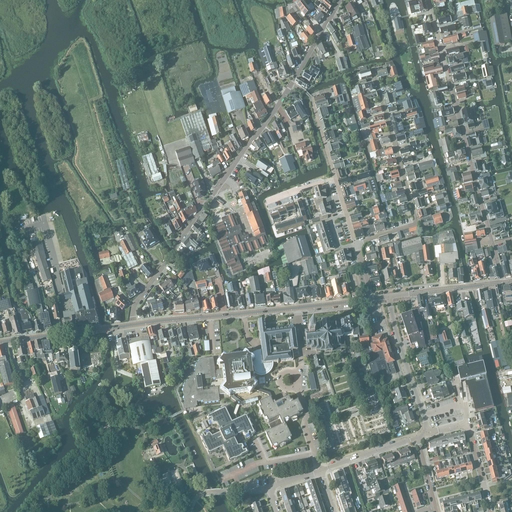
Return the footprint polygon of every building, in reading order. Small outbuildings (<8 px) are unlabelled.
[(323,0),(321,3),(329,10),(332,7),(329,4),(330,3),(327,1),(328,0),(327,0),(323,0)] [(422,0),(418,1),(416,2),(416,1),(408,3),(411,15),(427,11),(425,2),(423,3),(422,0)] [(460,4),(461,9),(467,7),(475,6),(474,0),(460,4)] [(310,12),(303,3),(302,2),(297,7),(305,16),(310,12)] [(322,4),(320,6),(316,2),(314,4),(326,15),(330,11),(322,4)] [(350,16),(352,22),(357,19),(356,16),(359,14),(353,4),(352,4),(351,4),(348,5),(349,6),(345,8),(350,16)] [(289,11),(296,19),(299,17),(297,15),(300,12),(296,6),(289,11)] [(469,15),(467,7),(461,9),(462,13),(457,14),(458,18),(466,16),(469,15)] [(281,18),(285,18),(293,27),(298,23),(292,15),(286,8),(279,9),(281,18)] [(313,21),(318,25),(324,17),(319,13),(313,21)] [(352,26),(351,22),(351,21),(347,14),(340,18),(343,25),(348,23),(349,27),(352,26)] [(505,44),(504,42),(507,42),(502,15),(490,17),(495,46),(505,44)] [(458,18),(459,22),(463,21),(464,29),(469,28),(467,18),(466,16),(458,18)] [(438,20),(439,26),(452,22),(450,17),(438,20)] [(393,19),(396,31),(402,30),(399,18),(393,19)] [(337,31),(334,27),(337,25),(334,20),(331,23),(331,22),(326,27),(332,35),(337,31)] [(306,26),(303,27),(306,31),(311,37),(316,33),(311,27),(310,27),(309,26),(310,25),(308,22),(305,25),(306,26)] [(423,28),(425,36),(433,34),(432,29),(431,29),(430,24),(423,26),(422,24),(418,25),(419,29),(423,28)] [(362,25),(353,28),(356,39),(359,47),(360,51),(366,49),(362,37),(365,36),(362,25)] [(440,29),(442,35),(455,31),(454,29),(455,29),(454,26),(451,26),(448,27),(440,29)] [(297,35),(303,41),(306,44),(311,40),(305,33),(302,35),(300,32),(297,35)] [(346,37),(351,51),(359,48),(354,33),(351,34),(352,36),(346,37)] [(481,43),(479,33),(473,34),(475,44),(481,43)] [(332,36),(336,44),(340,42),(336,34),(332,36)] [(415,36),(417,45),(423,43),(421,35),(415,36)] [(459,41),(457,35),(443,39),(444,44),(452,42),(452,44),(457,42),(457,41),(459,41)] [(291,38),(286,41),(291,49),(296,46),(291,38)] [(435,48),(433,41),(422,44),(423,49),(424,49),(429,48),(430,50),(435,48)] [(317,47),(320,53),(317,55),(320,62),(325,59),(324,55),(329,53),(325,44),(317,47)] [(263,49),(268,65),(266,66),(268,72),(274,70),(272,64),(275,63),(269,47),(263,49)] [(293,51),(291,51),(294,59),(301,56),(298,49),(297,47),(292,48),(293,51)] [(380,47),(377,48),(377,52),(371,53),(372,57),(382,55),(380,47)] [(429,48),(424,49),(425,54),(425,55),(425,56),(438,53),(437,48),(435,48),(430,50),(429,48)] [(446,51),(447,56),(456,54),(456,55),(459,54),(460,53),(459,48),(446,51)] [(426,61),(428,61),(431,60),(432,63),(434,62),(435,64),(439,63),(438,61),(440,60),(439,55),(430,57),(425,58),(426,61)] [(463,55),(448,58),(450,64),(452,63),(453,65),(458,64),(457,62),(462,60),(465,59),(463,55)] [(287,60),(287,61),(290,68),(295,66),(292,59),(291,56),(286,58),(287,60)] [(345,70),(342,58),(336,60),(339,72),(345,70)] [(440,67),(440,64),(434,66),(433,64),(427,65),(426,61),(425,58),(421,60),(424,71),(440,67)] [(256,59),(248,61),(251,71),(259,69),(256,59)] [(286,77),(289,76),(286,68),(284,62),(281,63),(283,69),(280,70),(277,71),(278,76),(282,75),(283,78),(284,79),(286,78),(286,77)] [(451,68),(452,73),(465,70),(465,69),(471,68),(470,63),(451,68)] [(303,73),(301,76),(302,77),(309,82),(314,75),(317,77),(320,72),(314,68),(312,67),(309,71),(309,72),(308,73),(306,72),(305,72),(304,74),(303,73)] [(433,75),(443,73),(442,67),(424,72),(425,77),(433,75)] [(387,70),(386,69),(377,71),(379,78),(388,75),(391,74),(392,78),(398,76),(396,68),(387,70)] [(360,73),(362,81),(372,78),(370,70),(360,73)] [(453,77),(454,83),(467,80),(465,73),(453,77)] [(429,90),(438,88),(436,79),(434,80),(433,75),(425,77),(429,90)] [(304,83),(298,78),(295,83),(302,87),(305,89),(308,84),(305,82),(304,83)] [(494,98),(491,80),(485,81),(486,88),(482,89),(483,95),(483,100),(494,98)] [(257,92),(253,81),(242,85),(245,97),(251,94),(257,92)] [(366,89),(366,90),(370,89),(371,92),(376,91),(373,82),(362,86),(363,89),(366,89)] [(259,90),(266,103),(273,99),(271,95),(273,94),(267,83),(261,87),(262,89),(259,90)] [(364,95),(363,89),(362,86),(362,85),(355,87),(358,97),(364,95)] [(465,92),(465,89),(468,88),(468,85),(456,88),(457,94),(465,92)] [(438,88),(433,89),(434,94),(438,93),(438,94),(448,92),(447,86),(438,88)] [(234,87),(221,91),(228,114),(238,111),(232,94),(236,93),(234,87)] [(475,94),(474,91),(469,92),(465,93),(457,95),(459,100),(466,98),(466,97),(470,96),(470,95),(475,94)] [(261,102),(257,92),(251,94),(254,104),(255,104),(261,102)] [(358,97),(362,112),(369,110),(366,100),(378,97),(376,92),(358,97)] [(314,98),(316,103),(326,100),(325,94),(314,98)] [(394,94),(385,96),(387,105),(397,103),(394,94)] [(315,104),(317,109),(329,106),(327,100),(315,104)] [(299,101),(292,106),(296,111),(302,120),(306,118),(306,116),(301,108),(303,107),(299,101)] [(254,104),(253,104),(256,110),(254,111),(255,114),(258,119),(267,114),(263,106),(261,102),(255,104),(254,104)] [(411,102),(403,104),(404,107),(405,112),(413,110),(411,102)] [(397,109),(404,107),(403,104),(388,108),(389,114),(397,111),(397,109)] [(285,111),(291,120),(298,115),(292,107),(285,111)] [(329,117),(328,112),(329,112),(328,108),(317,111),(320,120),(326,119),(326,118),(329,117)] [(445,108),(441,109),(441,111),(443,118),(454,115),(452,108),(445,110),(445,108)] [(416,109),(405,112),(407,118),(417,115),(416,109)] [(470,110),(462,112),(463,117),(464,117),(465,123),(467,123),(468,125),(468,126),(469,129),(475,127),(474,124),(470,110)] [(200,112),(180,119),(187,138),(196,134),(201,149),(212,145),(200,112)] [(400,114),(390,117),(393,125),(398,123),(397,121),(402,120),(400,114)] [(351,126),(347,115),(342,117),(345,127),(351,126)] [(217,117),(212,118),(217,135),(221,134),(217,117)] [(247,123),(251,132),(256,130),(252,122),(253,121),(252,118),(249,119),(250,122),(247,123)] [(329,120),(321,122),(323,131),(331,128),(331,127),(330,125),(329,120)] [(299,121),(295,122),(295,126),(292,127),(293,133),(301,131),(299,121)] [(444,127),(444,128),(440,129),(440,132),(445,130),(445,131),(451,129),(450,128),(458,126),(457,121),(449,123),(450,126),(444,127)] [(283,124),(279,126),(277,122),(272,124),(273,126),(272,127),(274,130),(275,130),(277,133),(276,134),(279,140),(284,138),(281,131),(285,129),(283,124)] [(385,123),(370,127),(371,132),(386,128),(385,123)] [(393,126),(396,135),(404,133),(402,124),(393,126)] [(238,132),(242,141),(248,138),(245,129),(242,131),(240,127),(236,128),(238,132)] [(461,136),(459,127),(445,131),(446,134),(452,133),(453,138),(461,136)] [(415,136),(424,134),(423,129),(413,132),(409,133),(405,134),(396,137),(398,142),(406,140),(406,139),(411,137),(415,136)] [(333,131),(324,134),(327,142),(334,140),(334,142),(337,142),(336,139),(336,138),(343,137),(342,135),(335,137),(333,131)] [(479,132),(466,136),(469,147),(473,146),(472,140),(476,139),(476,140),(480,139),(479,137),(480,137),(480,136),(479,133),(479,132)] [(137,136),(140,145),(149,143),(146,133),(137,136)] [(263,136),(262,137),(268,148),(277,143),(272,133),(268,135),(268,134),(266,135),(265,134),(263,135),(263,136)] [(204,157),(202,152),(201,149),(196,134),(187,138),(195,161),(204,157)] [(235,140),(233,135),(230,136),(237,150),(242,148),(237,139),(235,140)] [(389,136),(376,140),(377,143),(380,142),(381,145),(391,143),(389,136)] [(252,143),(257,151),(260,149),(262,152),(266,149),(264,146),(263,144),(260,138),(252,143)] [(448,138),(442,139),(445,153),(451,152),(448,138)] [(228,145),(232,153),(237,151),(231,140),(229,141),(230,143),(228,145)] [(376,140),(370,142),(373,152),(379,151),(377,143),(376,140)] [(328,145),(330,153),(341,150),(340,146),(343,145),(342,141),(328,145)] [(301,150),(303,157),(305,157),(306,162),(313,160),(311,155),(312,154),(310,147),(305,149),(304,147),(305,147),(304,143),(295,145),(296,150),(301,148),(301,150)] [(175,152),(180,168),(187,165),(194,163),(195,163),(189,147),(187,148),(175,152)] [(414,147),(412,147),(409,148),(400,151),(401,156),(415,152),(415,151),(414,147)] [(226,153),(223,154),(227,161),(231,159),(228,152),(229,151),(228,148),(224,150),(226,153)] [(471,150),(473,158),(480,156),(481,159),(487,158),(486,152),(483,153),(481,148),(471,150)] [(392,149),(384,151),(384,150),(380,151),(382,157),(393,154),(392,149)] [(464,149),(448,153),(449,158),(454,157),(455,161),(467,158),(464,149)] [(151,154),(142,157),(149,177),(152,176),(158,174),(151,154)] [(290,156),(279,160),(284,174),(295,170),(290,156)] [(417,158),(417,156),(411,157),(403,160),(404,165),(413,162),(412,160),(417,158)] [(115,162),(123,191),(130,189),(122,160),(115,162)] [(269,175),(265,172),(269,166),(260,160),(256,167),(263,171),(261,174),(267,178),(269,175)] [(220,172),(220,171),(223,170),(218,161),(212,164),(213,167),(208,170),(211,177),(220,172)] [(343,161),(333,164),(335,169),(341,168),(342,170),(345,168),(343,161)] [(432,161),(419,164),(418,165),(420,172),(434,168),(432,161)] [(481,168),(482,168),(484,173),(488,171),(486,165),(483,166),(483,163),(480,164),(479,162),(473,164),(476,173),(482,172),(481,168)] [(414,172),(414,169),(418,168),(417,165),(405,169),(407,174),(414,172)] [(433,175),(424,177),(425,180),(439,176),(437,168),(431,170),(433,175)] [(336,172),(338,180),(346,178),(345,176),(347,175),(346,169),(336,172)] [(398,171),(385,175),(386,177),(388,176),(390,181),(392,180),(392,179),(400,177),(400,176),(399,173),(399,174),(398,171)] [(263,178),(257,174),(255,173),(253,175),(249,172),(244,179),(255,186),(255,185),(256,185),(258,182),(260,183),(263,178)] [(369,172),(357,176),(358,181),(370,178),(369,172)] [(158,174),(152,176),(154,182),(162,179),(160,173),(158,174)] [(407,176),(409,182),(420,179),(419,173),(414,174),(407,176)] [(457,173),(450,175),(452,184),(460,182),(459,180),(457,173)] [(470,173),(462,175),(464,184),(473,182),(470,173)] [(480,184),(481,186),(480,186),(481,186),(482,190),(489,188),(486,178),(490,177),(489,174),(483,176),(484,179),(479,180),(480,183),(480,184)] [(425,180),(427,186),(439,182),(438,177),(425,180)] [(338,181),(340,187),(352,183),(350,178),(338,181)] [(373,180),(353,186),(355,192),(366,189),(368,194),(376,191),(373,180)] [(192,184),(192,185),(195,194),(196,194),(198,199),(204,197),(203,196),(204,195),(203,193),(202,192),(205,191),(205,190),(204,188),(204,187),(202,181),(201,181),(192,184)] [(420,190),(418,183),(410,185),(412,192),(420,190)] [(461,189),(462,192),(473,189),(472,184),(464,186),(464,188),(461,189)] [(314,192),(315,196),(325,192),(325,190),(324,190),(323,187),(318,189),(317,186),(310,188),(311,193),(314,192)] [(353,186),(341,190),(344,198),(352,196),(356,194),(355,192),(353,186)] [(428,194),(440,191),(438,186),(412,194),(414,199),(423,196),(422,193),(427,192),(428,194)] [(493,189),(480,192),(482,197),(489,195),(488,192),(493,191),(493,189)] [(386,201),(393,199),(406,196),(404,190),(396,193),(396,192),(385,195),(386,201)] [(173,191),(169,193),(174,203),(173,203),(177,212),(179,215),(183,223),(188,221),(187,221),(173,191)] [(242,205),(249,203),(245,192),(238,195),(242,205)] [(314,200),(315,205),(323,202),(322,199),(326,198),(326,195),(325,192),(315,196),(316,199),(314,200)] [(435,196),(438,206),(449,203),(446,192),(442,193),(443,194),(435,196)] [(398,203),(397,201),(399,201),(400,204),(401,204),(402,205),(404,204),(405,205),(405,204),(404,203),(408,202),(406,196),(395,199),(393,200),(394,204),(398,203)] [(479,205),(476,196),(470,197),(473,207),(479,205)] [(425,198),(415,201),(417,209),(425,207),(424,203),(427,202),(425,198)] [(354,199),(344,201),(347,210),(347,209),(356,207),(354,201),(354,199)] [(296,204),(299,214),(306,212),(303,201),(296,204)] [(319,209),(320,212),(330,209),(330,206),(329,206),(328,204),(323,205),(323,202),(315,205),(317,210),(319,209)] [(488,205),(487,205),(488,209),(487,209),(488,210),(488,209),(488,212),(489,212),(490,216),(491,216),(495,215),(497,218),(504,216),(503,212),(499,213),(496,202),(488,205)] [(189,206),(187,207),(188,209),(184,211),(187,217),(197,213),(192,204),(191,203),(189,205),(189,206)] [(253,203),(250,205),(249,203),(242,205),(247,217),(253,234),(255,233),(256,237),(257,237),(265,234),(263,230),(257,213),(253,203)] [(296,213),(293,204),(285,207),(286,209),(288,215),(296,213)] [(401,207),(398,208),(399,212),(400,215),(410,212),(408,205),(401,207)] [(288,215),(286,209),(278,211),(279,213),(281,220),(289,217),(288,215)] [(330,209),(320,212),(321,215),(319,216),(320,221),(328,219),(327,216),(331,214),(331,212),(331,211),(330,209)] [(431,216),(430,212),(426,213),(426,210),(418,212),(420,219),(431,216)] [(308,211),(306,212),(299,214),(300,218),(302,217),(304,222),(310,220),(308,211)] [(473,213),(469,214),(470,218),(471,221),(475,220),(476,224),(482,223),(481,218),(482,218),(481,212),(473,214),(473,213)] [(197,219),(198,220),(196,223),(200,226),(202,223),(205,225),(207,222),(208,219),(207,218),(207,217),(202,213),(197,219)] [(281,220),(279,213),(271,215),(274,224),(281,222),(281,220)] [(350,216),(352,223),(357,221),(358,221),(358,219),(362,217),(361,213),(350,216)] [(420,220),(423,229),(435,225),(435,226),(443,224),(440,214),(420,220)] [(167,220),(164,221),(166,225),(164,226),(169,236),(175,234),(171,227),(169,222),(171,221),(168,216),(168,215),(165,216),(166,217),(167,220)] [(268,244),(265,234),(257,237),(256,237),(249,240),(248,235),(244,237),(242,237),(241,232),(242,231),(239,225),(238,226),(234,215),(227,217),(227,218),(223,220),(223,222),(214,226),(220,239),(217,240),(228,268),(230,268),(233,275),(242,271),(237,256),(248,252),(248,253),(262,248),(262,246),(268,244)] [(305,226),(304,222),(302,217),(300,218),(295,219),(298,228),(305,226)] [(178,218),(171,221),(176,231),(177,230),(178,231),(179,231),(181,230),(181,229),(181,228),(182,228),(178,218)] [(298,228),(295,219),(288,222),(291,230),(298,228)] [(291,230),(288,222),(281,224),(284,232),(291,230)] [(315,224),(317,232),(329,229),(327,223),(322,225),(321,222),(315,224)] [(376,232),(389,228),(387,222),(383,223),(365,229),(367,235),(376,232)] [(196,224),(191,229),(198,236),(200,235),(201,236),(202,234),(204,236),(205,234),(203,232),(196,224)] [(284,232),(281,224),(274,226),(277,235),(284,232)] [(497,226),(491,228),(492,233),(500,231),(500,234),(506,232),(505,230),(506,229),(505,224),(497,226)] [(148,239),(142,242),(147,250),(159,242),(154,235),(150,228),(143,232),(148,239)] [(365,228),(355,232),(357,239),(364,236),(363,232),(366,231),(365,228)] [(329,229),(317,232),(315,233),(316,235),(318,234),(319,237),(330,234),(329,229)] [(473,234),(474,237),(477,236),(477,238),(481,238),(481,237),(485,236),(484,230),(476,231),(477,234),(473,234)] [(435,246),(441,246),(451,245),(456,244),(452,231),(444,232),(433,237),(435,246)] [(121,232),(114,234),(117,245),(119,244),(121,247),(126,256),(132,253),(124,237),(121,232)] [(130,234),(124,237),(132,253),(138,250),(130,234)] [(197,239),(195,242),(201,248),(204,245),(201,243),(204,240),(203,240),(205,237),(204,236),(202,234),(201,236),(197,239)] [(330,234),(319,237),(320,242),(332,239),(330,234)] [(379,238),(381,243),(389,241),(388,237),(391,237),(391,234),(379,238)] [(181,243),(188,249),(190,246),(191,247),(192,246),(196,249),(199,246),(188,236),(181,243)] [(289,244),(283,246),(288,264),(288,265),(311,258),(304,237),(288,242),(289,244)] [(332,239),(320,242),(322,247),(333,244),(333,242),(334,242),(334,241),(333,239),(332,239)] [(31,243),(35,253),(44,251),(41,241),(31,243)] [(333,244),(322,247),(324,256),(331,254),(330,251),(335,249),(333,244)] [(451,245),(441,246),(442,255),(439,255),(440,265),(456,263),(456,260),(459,260),(458,253),(456,244),(451,245)] [(117,245),(107,247),(108,251),(109,256),(120,254),(117,245)] [(121,247),(118,248),(119,251),(129,270),(138,266),(132,253),(126,256),(121,247)] [(395,249),(397,258),(404,257),(402,248),(395,249)] [(388,249),(381,250),(383,261),(390,259),(388,249)] [(483,249),(475,251),(477,261),(485,259),(483,249)] [(335,252),(338,260),(351,257),(350,254),(349,254),(348,251),(344,253),(343,250),(335,252)] [(44,251),(35,253),(38,262),(37,263),(43,282),(51,280),(48,270),(48,269),(45,259),(46,259),(44,251)] [(110,258),(109,256),(108,251),(98,253),(100,260),(110,258)] [(366,259),(366,261),(367,261),(368,262),(375,260),(377,259),(375,254),(373,254),(366,256),(367,259),(366,259)] [(111,258),(110,258),(112,265),(122,262),(120,255),(112,257),(111,258)] [(207,270),(211,269),(210,266),(212,265),(213,266),(216,265),(213,256),(210,257),(210,259),(208,260),(197,263),(200,272),(205,271),(205,272),(205,271),(207,270),(207,271),(208,271),(207,270)] [(504,264),(501,264),(505,277),(511,276),(507,263),(505,256),(502,257),(504,264)] [(351,257),(338,260),(340,269),(348,266),(347,263),(352,262),(351,259),(351,257)] [(416,266),(420,266),(418,259),(414,260),(415,262),(408,263),(411,277),(418,275),(416,266)] [(428,263),(423,264),(426,278),(433,277),(431,268),(435,267),(433,259),(427,261),(428,263)] [(308,261),(301,262),(303,272),(304,272),(305,277),(312,275),(311,270),(314,269),(314,267),(312,260),(308,261)] [(477,270),(474,271),(474,274),(473,275),(474,276),(475,277),(476,280),(477,280),(477,281),(482,280),(479,269),(478,269),(476,260),(469,262),(469,264),(468,264),(470,266),(470,268),(476,267),(477,270)] [(480,264),(479,264),(480,268),(482,277),(483,277),(483,278),(484,279),(486,278),(487,277),(487,276),(488,276),(484,263),(480,264)] [(291,277),(288,265),(288,264),(283,266),(286,278),(291,277)] [(369,273),(378,271),(377,264),(373,265),(373,266),(368,267),(369,273)] [(140,270),(147,279),(153,274),(146,265),(140,270)] [(496,265),(487,268),(490,278),(495,278),(495,280),(500,279),(496,265)] [(383,272),(386,282),(387,281),(387,282),(388,283),(392,283),(393,281),(392,280),(393,280),(391,270),(383,272)] [(119,272),(122,283),(127,281),(124,271),(119,272)] [(449,272),(450,281),(458,280),(457,271),(449,272)] [(83,272),(62,277),(66,294),(67,295),(65,295),(67,299),(71,298),(71,299),(74,310),(75,314),(76,319),(77,326),(77,329),(100,325),(99,320),(97,313),(96,310),(95,305),(93,297),(91,298),(86,280),(85,280),(83,272)] [(119,286),(114,274),(95,281),(98,294),(102,303),(114,298),(110,289),(119,286)] [(372,285),(380,283),(379,274),(375,275),(376,277),(370,278),(372,285)] [(167,279),(163,282),(169,290),(171,292),(175,289),(177,287),(173,282),(171,284),(168,280),(167,280),(167,279)] [(249,280),(249,284),(251,294),(253,294),(254,297),(255,307),(266,305),(265,296),(260,296),(257,279),(249,280)] [(329,282),(330,287),(332,287),(334,297),(341,296),(339,286),(340,285),(339,280),(329,282)] [(160,286),(159,286),(162,291),(160,292),(164,297),(166,295),(165,293),(169,290),(163,282),(159,285),(160,286)] [(196,290),(206,288),(205,282),(195,283),(196,290)] [(347,283),(345,284),(341,284),(342,287),(341,287),(342,291),(343,295),(349,294),(347,283)] [(126,291),(130,299),(140,293),(135,285),(131,288),(129,284),(126,286),(128,290),(126,291)] [(224,295),(227,309),(233,308),(230,294),(237,293),(236,284),(222,287),(224,295)] [(312,292),(313,300),(321,299),(320,291),(317,291),(317,288),(315,286),(309,287),(309,293),(312,292)] [(511,286),(502,287),(503,295),(504,306),(511,304),(511,286)] [(298,299),(298,300),(310,297),(308,287),(296,290),(298,299)] [(328,287),(325,288),(327,299),(333,297),(331,289),(330,287),(328,287)] [(34,291),(25,293),(25,294),(26,296),(27,304),(28,308),(35,307),(36,313),(38,312),(40,324),(43,323),(44,329),(47,329),(52,328),(49,313),(48,313),(43,314),(41,305),(38,290),(34,291)] [(292,290),(286,290),(286,294),(283,294),(283,296),(284,304),(294,303),(292,290)] [(481,302),(482,306),(485,305),(483,291),(477,292),(479,303),(481,302)] [(248,296),(245,296),(247,307),(253,305),(251,295),(250,292),(247,293),(248,296)] [(274,304),(280,304),(279,296),(273,297),(273,296),(272,292),(266,293),(267,297),(266,297),(267,305),(274,305),(274,304)] [(452,293),(446,294),(449,307),(453,306),(453,308),(455,307),(454,304),(455,304),(455,301),(454,301),(452,293)] [(484,294),(485,298),(486,305),(493,304),(492,301),(491,293),(484,294)] [(431,308),(446,305),(444,295),(429,298),(430,306),(431,308)] [(24,297),(18,298),(19,303),(22,302),(23,305),(27,304),(26,296),(24,297)] [(115,304),(122,310),(127,305),(123,302),(124,301),(118,296),(116,298),(119,301),(115,304)] [(216,296),(209,297),(210,303),(212,310),(218,309),(217,300),(216,296)] [(234,299),(235,302),(238,301),(239,308),(245,307),(242,296),(236,297),(234,299)] [(423,296),(417,297),(419,309),(420,313),(422,312),(423,311),(427,311),(428,318),(432,317),(431,308),(430,306),(425,307),(423,296)] [(197,300),(193,301),(192,297),(189,298),(190,302),(191,302),(193,310),(195,310),(199,309),(197,300)] [(160,299),(155,301),(158,313),(163,311),(163,310),(162,305),(165,304),(163,298),(160,299)] [(190,302),(189,298),(188,298),(187,299),(188,302),(184,303),(187,312),(191,311),(193,310),(191,302),(190,302)] [(150,302),(147,303),(149,309),(151,308),(153,313),(154,313),(154,314),(158,313),(155,301),(155,299),(150,301),(150,302)] [(206,302),(202,303),(204,312),(210,311),(209,306),(210,306),(208,299),(205,300),(206,302)] [(14,309),(12,310),(9,300),(0,302),(0,312),(7,311),(10,323),(11,323),(14,335),(21,334),(18,321),(14,309)] [(460,305),(456,305),(458,312),(463,311),(465,319),(474,317),(471,303),(468,304),(467,303),(465,302),(463,301),(461,302),(459,302),(460,305)] [(176,304),(174,304),(175,312),(180,312),(181,313),(183,313),(183,312),(184,312),(183,304),(178,304),(178,302),(176,302),(176,304)] [(22,326),(23,332),(32,330),(30,324),(33,324),(31,316),(24,308),(19,310),(22,322),(25,321),(25,322),(23,322),(24,325),(22,326)] [(110,314),(114,314),(115,323),(120,323),(120,313),(119,309),(115,309),(109,309),(110,314)] [(482,311),(487,329),(492,328),(487,309),(482,311)] [(70,312),(63,313),(63,319),(64,325),(70,324),(70,327),(73,326),(77,326),(76,319),(75,314),(74,310),(70,310),(70,312)] [(402,316),(409,338),(411,345),(417,343),(420,350),(426,348),(421,323),(416,324),(412,313),(402,316)] [(33,320),(36,332),(41,331),(39,321),(36,322),(35,319),(33,320)] [(351,319),(340,320),(341,325),(342,336),(344,336),(344,337),(353,336),(359,335),(359,330),(358,326),(352,327),(351,319)] [(2,326),(4,334),(10,333),(7,325),(6,325),(5,321),(1,322),(2,326)] [(272,363),(277,362),(277,363),(278,363),(278,362),(293,360),(292,354),(296,354),(296,351),(297,350),(294,329),(265,332),(264,321),(258,322),(262,350),(263,363),(268,362),(268,364),(272,364),(272,363)] [(305,333),(303,333),(305,346),(307,346),(307,347),(311,347),(311,349),(316,349),(316,350),(316,353),(321,352),(321,351),(325,351),(325,352),(341,351),(341,348),(345,348),(344,337),(344,336),(342,336),(341,325),(333,325),(333,324),(329,324),(328,322),(321,322),(321,324),(317,325),(317,326),(313,327),(310,328),(309,328),(309,329),(308,330),(308,331),(305,331),(305,333)] [(196,328),(194,328),(193,326),(187,327),(188,333),(190,342),(199,340),(196,328)] [(148,329),(150,338),(153,337),(154,342),(157,341),(154,327),(148,329)] [(461,328),(463,338),(469,337),(467,327),(461,328)] [(178,331),(177,331),(179,339),(179,342),(180,345),(185,343),(184,341),(187,340),(184,330),(183,330),(182,329),(181,328),(178,329),(178,330),(178,331)] [(169,332),(168,333),(170,340),(171,344),(174,343),(175,343),(177,348),(179,347),(180,347),(179,342),(178,342),(175,331),(172,332),(172,331),(171,330),(169,331),(169,332)] [(160,341),(161,345),(164,344),(163,340),(167,339),(165,331),(158,332),(160,341)] [(441,331),(438,332),(442,343),(443,343),(445,342),(450,340),(448,331),(442,333),(441,331)] [(359,337),(360,344),(366,343),(367,346),(364,347),(368,360),(372,358),(373,360),(367,362),(373,379),(387,374),(387,376),(396,373),(392,363),(394,362),(386,337),(383,338),(382,335),(372,339),(371,336),(368,336),(359,337)] [(148,336),(126,341),(129,354),(131,354),(133,366),(140,364),(145,389),(160,385),(156,361),(153,361),(151,351),(150,347),(148,336)] [(126,340),(116,342),(119,356),(120,360),(130,358),(129,354),(126,341),(126,340)] [(453,347),(450,340),(445,342),(443,343),(445,350),(453,347)] [(44,353),(43,350),(42,351),(40,342),(40,341),(33,342),(36,352),(35,352),(36,354),(37,358),(38,359),(45,358),(44,354),(44,353)] [(491,343),(495,361),(505,359),(501,341),(491,343)] [(50,342),(42,343),(44,355),(52,354),(50,342)] [(28,356),(33,355),(34,359),(37,358),(36,354),(35,354),(33,343),(27,344),(28,349),(27,350),(28,356)] [(16,347),(19,358),(20,364),(22,363),(21,358),(21,357),(26,356),(24,345),(16,347)] [(0,369),(4,386),(13,384),(12,377),(14,377),(11,365),(9,365),(8,362),(6,363),(2,346),(0,346),(0,369)] [(428,357),(427,354),(430,353),(428,349),(418,353),(419,356),(416,357),(418,363),(420,362),(422,369),(430,366),(427,358),(428,357)] [(224,384),(222,387),(218,388),(219,395),(225,394),(229,397),(231,396),(231,395),(234,395),(248,393),(250,395),(254,390),(268,395),(269,398),(272,397),(270,393),(256,388),(256,387),(258,385),(255,383),(255,379),(258,374),(259,374),(259,375),(260,375),(261,375),(262,375),(263,375),(264,374),(266,376),(268,373),(267,373),(268,372),(269,371),(270,370),(270,369),(271,369),(271,368),(271,367),(271,366),(272,366),(272,365),(272,364),(268,364),(268,362),(263,363),(262,350),(261,350),(260,351),(258,351),(257,351),(256,352),(254,352),(253,353),(251,355),(250,357),(249,356),(244,352),(243,355),(227,357),(224,355),(217,365),(219,366),(219,367),(219,372),(215,372),(216,379),(216,380),(224,380),(224,384)] [(68,352),(68,353),(70,368),(71,372),(73,371),(73,372),(78,371),(80,371),(78,352),(78,351),(68,352)] [(64,366),(64,363),(67,362),(68,362),(68,360),(67,355),(62,356),(62,354),(56,355),(57,363),(61,363),(62,366),(64,366)] [(313,357),(316,368),(322,366),(321,363),(320,363),(318,355),(313,357)] [(471,367),(458,370),(461,382),(465,381),(467,388),(467,387),(468,387),(471,399),(472,399),(471,399),(472,399),(474,404),(473,404),(473,405),(472,405),(472,406),(472,407),(472,408),(473,408),(474,409),(475,409),(475,411),(494,407),(482,357),(469,360),(471,367)] [(219,401),(219,395),(218,388),(209,389),(210,390),(203,391),(201,380),(204,377),(209,376),(209,379),(212,379),(216,379),(215,372),(213,358),(201,360),(199,360),(195,366),(196,368),(194,368),(195,373),(190,378),(189,378),(190,380),(188,380),(183,386),(184,388),(182,388),(185,408),(197,406),(197,402),(203,402),(204,404),(219,401)] [(53,363),(47,364),(50,376),(51,379),(53,388),(54,393),(55,395),(60,394),(63,393),(65,393),(61,376),(58,377),(55,365),(53,363)] [(436,379),(436,377),(439,376),(441,372),(438,370),(433,372),(433,371),(426,373),(424,377),(427,378),(428,381),(427,381),(428,385),(431,384),(432,385),(438,383),(439,381),(436,379)] [(307,375),(311,392),(317,390),(313,374),(307,375)] [(445,383),(437,386),(438,389),(431,391),(434,401),(441,398),(442,400),(444,399),(444,397),(450,395),(448,389),(445,383)] [(390,390),(391,393),(395,391),(397,397),(395,397),(394,400),(395,404),(397,405),(403,403),(404,402),(403,399),(406,398),(405,394),(404,395),(402,389),(398,390),(397,387),(390,390)] [(9,402),(18,399),(14,389),(6,391),(9,402)] [(26,402),(33,420),(45,416),(38,397),(35,398),(33,394),(25,397),(26,401),(26,402)] [(61,398),(60,395),(56,396),(57,399),(60,398),(62,404),(65,403),(64,399),(63,399),(63,398),(61,398)] [(231,399),(236,402),(237,405),(233,415),(229,417),(225,408),(220,410),(213,413),(213,414),(207,417),(209,420),(211,419),(212,421),(211,421),(212,425),(217,424),(220,432),(220,433),(212,437),(209,433),(206,435),(206,437),(205,437),(204,435),(200,436),(203,443),(202,443),(206,450),(209,455),(222,448),(223,448),(229,462),(234,460),(235,460),(242,457),(241,456),(248,453),(246,450),(243,451),(242,450),(244,449),(242,445),(238,446),(234,438),(234,437),(242,433),(245,437),(249,435),(248,433),(250,433),(251,436),(255,434),(252,428),(252,427),(249,420),(248,420),(246,416),(237,420),(236,416),(239,406),(242,405),(241,402),(234,397),(234,395),(231,395),(231,396),(231,399)] [(299,416),(298,414),(303,412),(297,401),(293,403),(292,401),(290,402),(288,397),(275,404),(272,397),(269,398),(258,403),(261,408),(259,409),(264,420),(266,419),(268,423),(279,418),(282,426),(269,432),(269,431),(265,433),(266,435),(266,436),(271,448),(276,446),(277,447),(287,442),(287,441),(291,438),(285,426),(284,423),(299,416)] [(7,407),(17,436),(23,433),(14,405),(7,407)] [(401,407),(392,410),(393,414),(400,411),(402,416),(404,415),(407,424),(414,422),(411,412),(409,413),(407,409),(408,409),(407,405),(401,407)] [(488,420),(486,412),(481,413),(481,415),(476,417),(478,423),(485,421),(488,420)] [(488,420),(485,421),(478,423),(479,429),(484,427),(485,430),(492,428),(491,425),(490,425),(490,423),(492,422),(491,419),(488,420)] [(36,428),(40,439),(53,434),(48,423),(36,428)] [(480,434),(479,435),(480,437),(481,437),(482,440),(492,437),(495,437),(494,434),(491,435),(488,435),(487,432),(480,434)] [(464,433),(458,435),(459,442),(462,441),(463,444),(464,444),(465,447),(467,447),(464,433)] [(458,435),(452,436),(453,443),(454,446),(457,445),(458,449),(461,448),(459,442),(458,435)] [(481,440),(481,441),(481,443),(482,443),(483,443),(483,446),(493,443),(497,443),(496,440),(493,441),(492,437),(482,440),(481,440)] [(265,457),(270,455),(264,439),(260,441),(265,457)] [(440,439),(434,441),(435,448),(439,447),(441,453),(443,452),(442,446),(441,446),(440,439)] [(483,446),(482,447),(483,449),(484,449),(485,452),(492,450),(498,448),(498,446),(494,447),(493,443),(483,446)] [(154,448),(157,455),(164,453),(161,445),(154,448)] [(403,451),(407,460),(407,463),(410,462),(415,460),(413,453),(410,454),(408,449),(407,448),(404,449),(404,450),(403,451)] [(400,458),(397,459),(399,465),(402,465),(403,465),(406,464),(407,463),(407,460),(403,451),(403,450),(398,452),(400,458)] [(392,454),(387,456),(390,466),(391,468),(394,467),(399,465),(397,459),(394,460),(392,454)] [(387,456),(382,458),(384,464),(382,464),(384,470),(388,469),(387,467),(390,466),(387,456)] [(375,460),(370,462),(373,471),(376,470),(377,473),(382,471),(380,465),(377,466),(375,460)] [(447,466),(449,476),(455,475),(453,468),(452,461),(449,462),(450,466),(447,466)] [(487,464),(487,466),(488,467),(489,466),(489,469),(497,467),(499,466),(503,466),(502,463),(499,464),(498,461),(495,462),(488,463),(487,464)] [(366,468),(363,469),(364,471),(366,478),(370,477),(374,475),(373,471),(370,462),(365,463),(366,468)] [(435,476),(435,477),(436,480),(437,481),(441,480),(441,479),(441,478),(443,478),(441,471),(442,471),(440,465),(437,465),(439,472),(436,472),(436,476),(435,476)] [(497,467),(489,469),(491,475),(501,473),(508,471),(507,467),(503,468),(503,469),(500,470),(500,469),(497,470),(497,467)] [(357,474),(356,474),(357,477),(358,477),(360,480),(366,478),(364,471),(363,469),(356,471),(357,474)] [(363,511),(352,511),(347,494),(348,494),(341,472),(332,475),(340,497),(338,497),(343,511),(363,511)] [(501,473),(491,475),(492,481),(506,477),(505,475),(502,476),(501,473)] [(306,483),(308,489),(316,486),(314,481),(306,483)] [(370,490),(373,489),(383,486),(381,481),(374,483),(373,481),(365,483),(367,488),(369,487),(370,490)] [(394,487),(396,495),(404,492),(401,484),(394,487)] [(308,489),(310,495),(318,492),(316,486),(308,489)] [(375,494),(376,497),(379,496),(378,493),(385,491),(383,486),(373,489),(375,494)] [(288,490),(280,492),(282,498),(290,495),(290,496),(291,495),(290,493),(289,493),(288,490)] [(411,492),(414,500),(421,498),(418,490),(411,492)] [(310,495),(312,500),(320,498),(318,492),(310,495)] [(396,495),(399,503),(406,500),(404,492),(396,495)] [(479,493),(473,495),(476,506),(478,505),(477,501),(481,500),(479,493)] [(282,498),(284,504),(291,501),(290,496),(290,495),(282,498)] [(473,495),(467,496),(469,504),(473,502),(474,506),(476,506),(473,495)] [(377,500),(378,504),(388,501),(386,496),(380,498),(379,496),(376,497),(373,498),(374,501),(377,500)] [(467,496),(461,498),(463,509),(465,508),(465,505),(469,504),(467,496)] [(312,500),(314,506),(322,504),(320,498),(312,500)] [(421,498),(414,500),(416,508),(424,506),(421,498)] [(461,498),(454,499),(456,507),(460,506),(461,509),(463,509),(461,498)] [(500,511),(507,509),(511,507),(511,505),(506,507),(505,503),(508,502),(507,498),(499,500),(500,504),(499,505),(498,505),(498,506),(498,508),(499,508),(500,511)] [(454,499),(448,501),(451,511),(453,511),(452,508),(456,507),(454,499)] [(399,503),(402,511),(409,508),(406,500),(399,503)] [(254,501),(248,503),(249,506),(252,505),(253,508),(250,509),(251,511),(252,511),(262,508),(260,502),(255,504),(254,501)] [(291,501),(284,504),(286,509),(293,507),(293,506),(296,506),(295,503),(292,504),(291,501)] [(388,501),(378,504),(380,509),(390,506),(388,501)] [(448,501),(442,503),(444,510),(448,509),(448,511),(449,511),(451,511),(448,501)]
